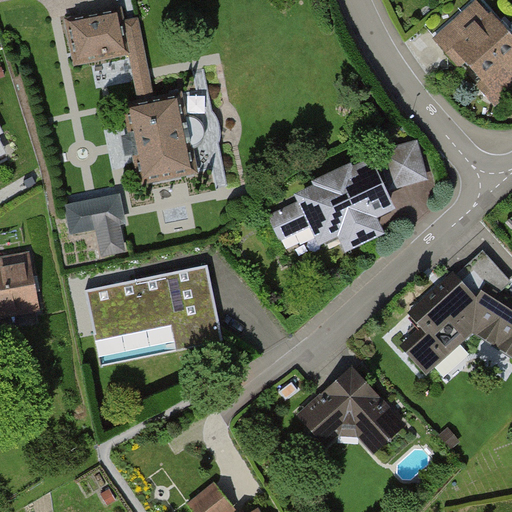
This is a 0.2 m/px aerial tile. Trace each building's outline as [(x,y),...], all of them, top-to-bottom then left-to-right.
[(511,44),(477,2),(434,37),(486,101),(511,79),(511,44)] [(136,6),(118,9),(134,101),(117,104),(133,190),(186,181),(170,90),(152,94),(136,6)] [(108,11),(59,21),(68,67),(117,57),(108,11)] [(407,187),(424,182),(412,140),(375,150),(387,192),(407,187)] [(288,206),(262,219),(276,245),(301,233),(309,250),(328,240),(335,254),(373,234),(366,222),(387,212),(359,156),(282,195),(288,206)] [(118,190),(56,201),(63,240),(92,234),(96,259),(115,255),(109,222),(123,219),(118,190)] [(418,334),(401,352),(425,374),(471,335),(511,362),(511,294),(506,291),(511,286),(511,285),(483,254),(471,265),(407,324),(418,334)] [(24,263),(0,267),(0,316),(32,311),(24,263)] [(207,264),(85,290),(96,341),(173,325),(178,350),(223,340),(213,294),(207,264)] [(336,380),(297,414),(327,449),(340,438),(359,438),(375,456),(407,427),(353,365),(336,380)] [(210,484),(181,506),(186,511),(230,511),(231,511),(223,501),(210,484)]
